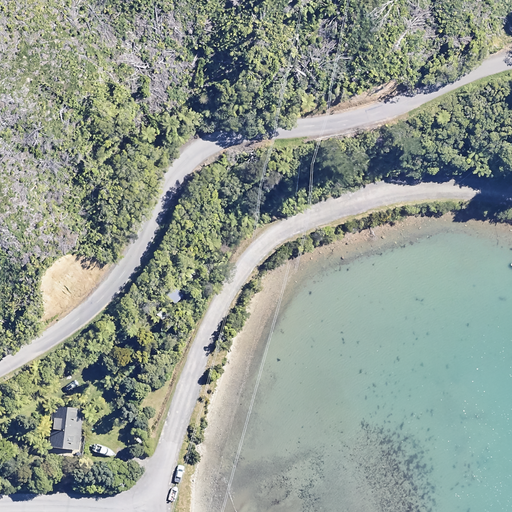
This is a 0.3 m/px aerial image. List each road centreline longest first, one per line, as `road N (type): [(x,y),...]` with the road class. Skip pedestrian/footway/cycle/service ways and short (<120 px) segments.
road 1 (tertiary): [(511,61),(360,116),(207,147),(174,179),(113,286),(74,324),(0,370)]
road 2 (tertiary): [(0,502),(122,511)]
